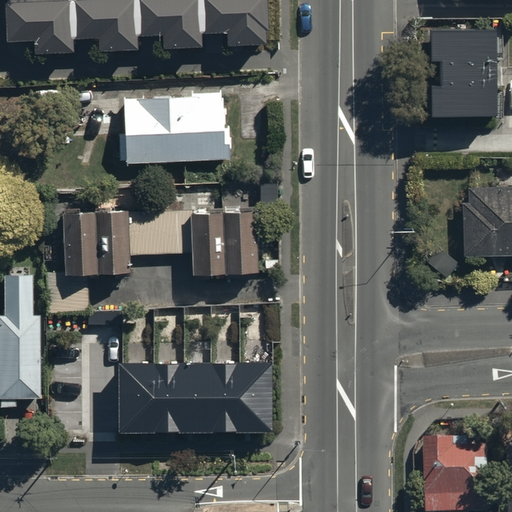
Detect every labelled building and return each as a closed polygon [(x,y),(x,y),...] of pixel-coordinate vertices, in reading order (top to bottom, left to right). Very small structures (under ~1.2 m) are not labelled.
[(267,0),(25,0),(7,1),(9,41),(35,40),(36,55),(74,54),(73,39),(99,38),(99,52),(138,50),(137,36),(163,35),(164,49),(202,48),(201,34),(229,33),(229,46),(269,45),(267,0)] [(495,29),(431,29),(431,59),(441,59),(441,83),(431,83),(431,114),(494,114),(495,29)] [(220,92),(121,95),(123,164),(231,161),(230,117),(221,117),(220,92)] [(103,161),(76,160),(76,188),(103,188),(103,161)] [(511,183),(463,184),(463,254),(511,253),(511,183)] [(126,251),(182,251),(182,210),(62,210),(62,269),(47,269),(46,311),(88,311),(88,273),(126,273),(126,251)] [(256,272),(255,210),(191,211),(193,273),(256,272)] [(41,398),(41,315),(35,315),(34,273),(5,273),(5,315),(0,314),(0,397),(2,397),(2,405),(17,405),(17,398),(41,398)] [(255,339),(255,335),(279,334),(278,304),(216,306),(217,336),(242,335),(242,340),(255,339)] [(122,311),(89,312),(90,324),(122,324),(122,311)] [(123,365),(124,429),(271,429),(271,364),(123,365)] [(426,442),(426,511),(487,511),(488,449),(464,449),(464,442),(426,442)]
